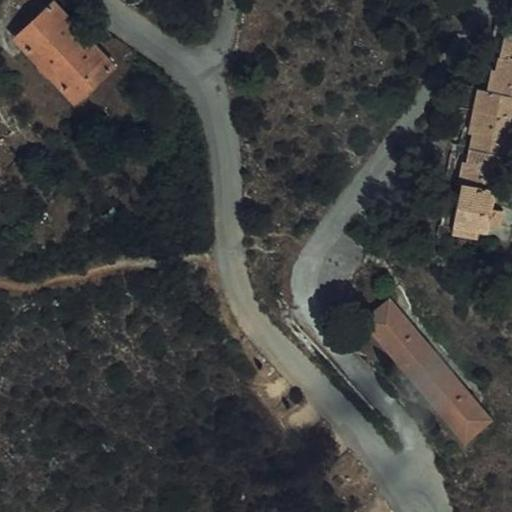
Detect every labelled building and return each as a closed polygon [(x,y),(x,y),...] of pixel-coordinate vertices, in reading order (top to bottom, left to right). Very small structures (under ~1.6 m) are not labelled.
[(22,39),(79,97),(113,62),(56,4),(22,39)] [(511,39),(508,39),(502,61),(511,63),(511,39)] [(494,71),(489,93),(511,100),(511,63),(502,61),(498,72),(494,71)] [(511,123),(511,100),(489,93),(481,91),(475,113),(511,123)] [(511,138),(511,123),(475,113),(468,135),(475,137),(471,150),(511,162),(511,160),(511,146),(509,146),(511,138)] [(503,175),(508,176),(511,162),(471,150),(467,163),(460,161),(453,184),(463,186),(496,196),(503,175)] [(496,196),(463,186),(451,226),(483,236),(496,196)] [(367,318),(468,444),(495,422),(395,296),(367,318)]
